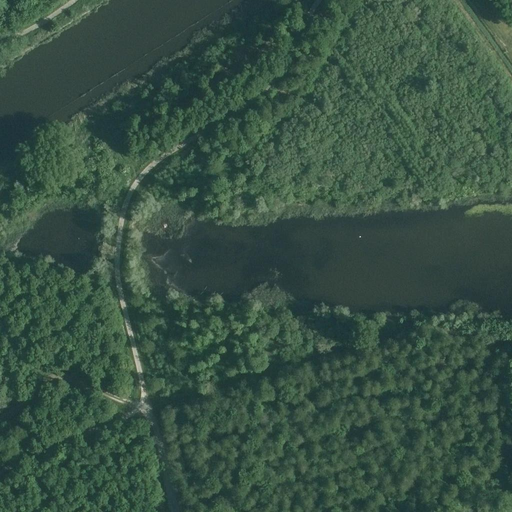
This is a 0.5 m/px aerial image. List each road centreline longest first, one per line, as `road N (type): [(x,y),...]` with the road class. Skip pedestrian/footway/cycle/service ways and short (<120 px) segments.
road 1 (track): [(0,414),(65,377),(151,417)]
road 2 (track): [(116,259),(66,204),(0,223)]
road 3 (track): [(180,511),(144,394)]
